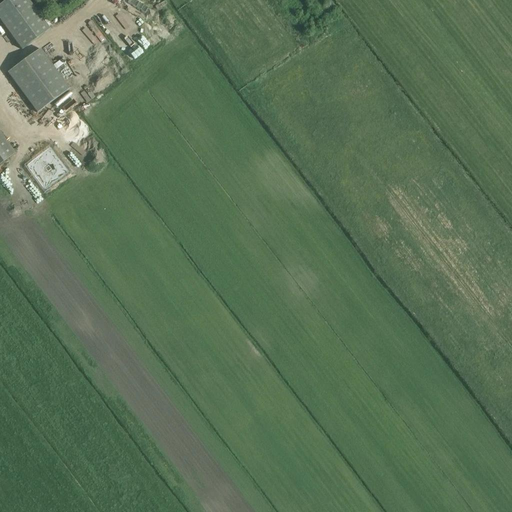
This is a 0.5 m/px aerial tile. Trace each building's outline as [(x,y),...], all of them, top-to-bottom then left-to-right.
[(50,29),(28,0),(6,0),(0,5),(0,20),(22,50),(50,29)] [(87,42),(94,55),(98,53),(91,40),(87,42)] [(70,89),(40,49),(7,74),(37,113),(70,89)] [(74,63),(83,75),(88,71),(78,59),(74,63)] [(57,99),(65,112),(99,90),(100,91),(124,75),(118,65),(104,75),(101,70),(89,78),(90,78),(57,99)] [(73,131),(86,129),(84,122),(72,124),(73,131)] [(0,165),(15,154),(0,133),(0,165)] [(41,190),(68,170),(50,145),(23,165),(41,190)] [(27,146),(22,148),(26,156),(30,154),(27,146)] [(73,151),(69,154),(78,165),(81,162),(73,151)]
